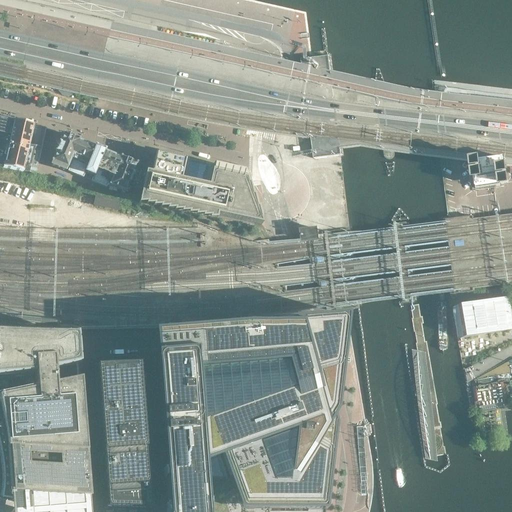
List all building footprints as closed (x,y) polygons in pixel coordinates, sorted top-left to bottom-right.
[(148,47),(139,45),(111,38),(98,98),(178,116),(193,120),(202,122),(212,124),(222,125),(232,127),(245,69),(148,47)] [(333,105),(329,71),(327,56),(311,58),(299,59),(300,65),(309,135),(311,156),(312,159),(340,155),(339,148),(338,144),(337,139),(333,105)] [(22,172),(33,125),(13,121),(0,117),(0,166),(2,167),(22,172)] [(35,175),(45,128),(33,125),(22,172),(35,175)] [(136,164),(132,162),(124,158),(124,159),(120,157),(119,158),(103,152),(104,151),(94,147),(94,148),(78,141),(79,140),(78,140),(75,138),(67,135),(66,135),(62,133),(62,134),(62,135),(63,135),(59,144),(55,151),(56,151),(52,160),(51,161),(52,162),(50,165),(65,171),(66,167),(67,168),(70,159),(82,164),(81,166),(85,168),(83,172),(93,176),(96,170),(108,174),(107,177),(111,179),(108,185),(124,191),(125,190),(124,190),(128,181),(131,174),(134,165),(135,165),(136,164)] [(215,219),(216,215),(261,225),(259,220),(260,219),(257,208),(255,207),(253,196),(251,195),(248,184),(247,183),(244,172),(241,172),(211,165),(206,164),(206,167),(201,166),(201,165),(201,164),(200,163),(199,162),(198,162),(197,162),(196,163),(195,163),(195,164),(195,165),(191,164),(190,164),(191,160),(186,159),(156,153),(152,170),(151,174),(145,172),(138,204),(145,203),(145,206),(152,205),(152,207),(159,207),(159,209),(166,208),(166,210),(173,210),(173,212),(180,211),(180,214),(187,213),(187,215),(194,215),(194,217),(201,216),(201,218),(208,218),(208,220),(215,219)] [(506,174),(505,168),(505,167),(504,167),(504,166),(502,158),(478,162),(478,161),(477,161),(471,162),(472,169),(472,170),(472,171),(473,177),(474,179),(474,183),(475,189),(496,186),(495,183),(500,183),(500,184),(506,183),(507,183),(507,182),(506,176),(505,176),(505,175),(505,174),(506,174)] [(94,199),(92,206),(93,206),(99,208),(117,211),(119,206),(119,203),(115,202),(94,197),(94,199)] [(317,238),(316,229),(302,231),(302,232),(303,240),(317,238)] [(511,322),(511,315),(511,313),(511,312),(511,306),(506,308),(504,298),(452,307),(457,339),(462,339),(484,335),(510,331),(508,323),(510,323),(511,322)] [(0,511),(368,511),(369,507),(370,502),(371,497),(372,492),(372,486),(372,480),(372,473),(371,467),(371,461),(370,454),(367,437),(365,425),(358,387),(348,326),(333,325),(279,332),(275,325),(273,324),(249,326),(157,328),(95,329),(68,329),(41,328),(21,328),(0,326),(0,511)] [(491,404),(499,403),(504,402),(503,395),(501,382),(501,380),(509,379),(508,374),(493,376),(493,378),(490,378),(490,377),(487,377),(488,379),(478,380),(479,385),(477,385),(478,391),(480,405),(491,404)]
